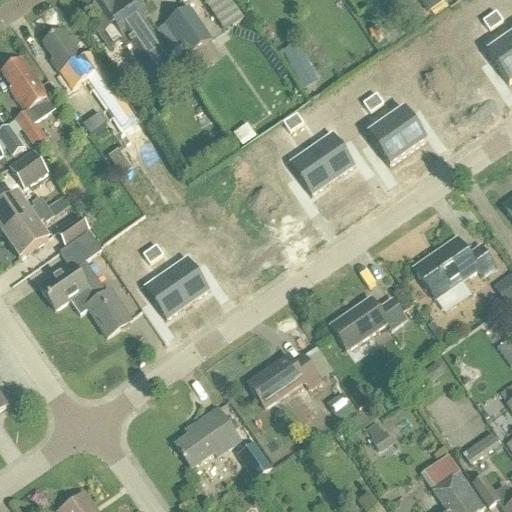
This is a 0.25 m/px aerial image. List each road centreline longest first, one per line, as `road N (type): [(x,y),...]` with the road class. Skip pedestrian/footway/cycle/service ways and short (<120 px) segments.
road 1 (residential): [(86,431),(511,141)]
road 2 (residential): [(86,431),(0,310)]
